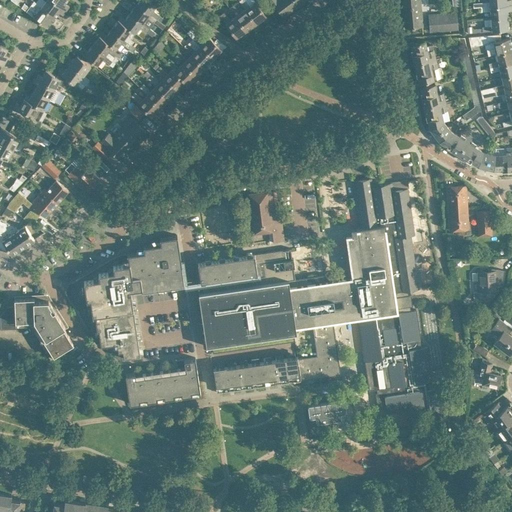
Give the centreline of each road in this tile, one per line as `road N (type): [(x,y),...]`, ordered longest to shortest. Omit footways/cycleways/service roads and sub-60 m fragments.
road 1 (residential): [(121,229),(239,178),(381,145),(399,129)]
road 2 (residential): [(327,0),(178,113),(115,182)]
road 3 (residential): [(207,511),(43,483)]
road 4 (residential): [(115,182),(60,238),(3,267)]
road 5 (residential): [(399,129),(409,101),(391,0)]
